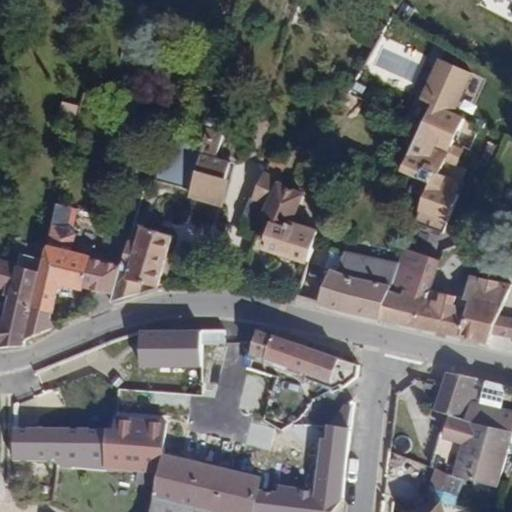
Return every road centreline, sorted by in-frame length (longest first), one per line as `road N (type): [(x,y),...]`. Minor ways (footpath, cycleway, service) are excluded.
road 1 (tertiary): [(381,337),(209,306),(112,321),(0,367)]
road 2 (residential): [(381,337),(362,511)]
road 3 (tertiary): [(511,369),(381,337)]
